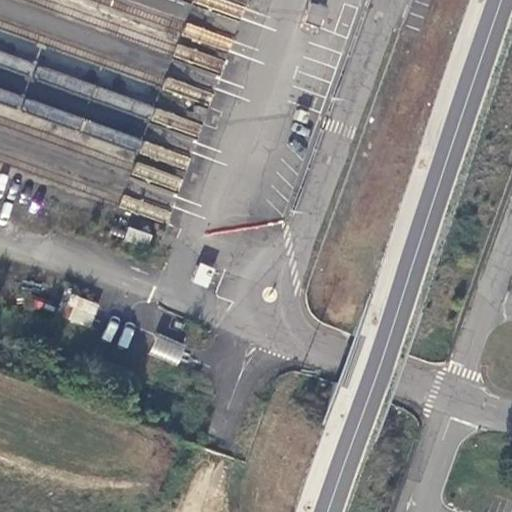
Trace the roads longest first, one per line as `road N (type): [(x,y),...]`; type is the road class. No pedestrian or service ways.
road 1 (unclassified): [(327,511),(501,0)]
road 2 (unknown): [(511,273),(457,400),(432,511)]
